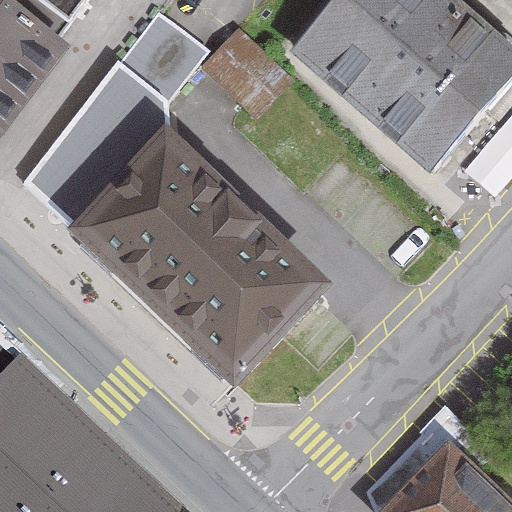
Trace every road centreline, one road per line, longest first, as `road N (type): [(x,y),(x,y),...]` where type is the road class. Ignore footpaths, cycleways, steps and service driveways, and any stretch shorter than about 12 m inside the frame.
road 1 (unclassified): [(256,511),(511,254)]
road 2 (tertiary): [(0,278),(247,511)]
